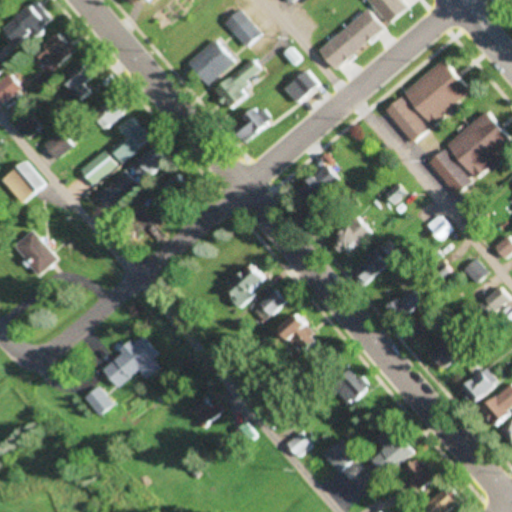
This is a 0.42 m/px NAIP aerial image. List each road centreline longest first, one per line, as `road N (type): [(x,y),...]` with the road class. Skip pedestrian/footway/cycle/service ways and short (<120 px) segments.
road 1 (residential): [(511,501),(80,0)]
road 2 (residential): [(456,0),(46,354),(27,359)]
